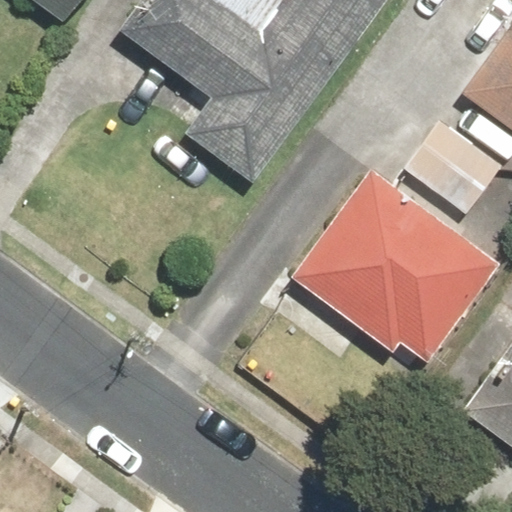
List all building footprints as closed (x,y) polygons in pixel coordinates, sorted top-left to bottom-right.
[(74,0),(23,0),(57,24),(74,0)] [(288,0),(285,5),(278,0),(153,0),(128,36),(209,95),(181,134),(250,184),(383,0),(288,0)] [(511,134),(511,19),(458,96),(511,134)] [(434,124),(396,178),(459,223),(497,168),(434,124)] [(497,269),(367,171),(287,276),(302,287),(282,314),(342,360),(362,334),(391,356),(398,347),(423,366),(497,269)] [(511,347),(489,381),(497,387),(484,405),(498,415),(485,434),(511,453),(511,347)]
